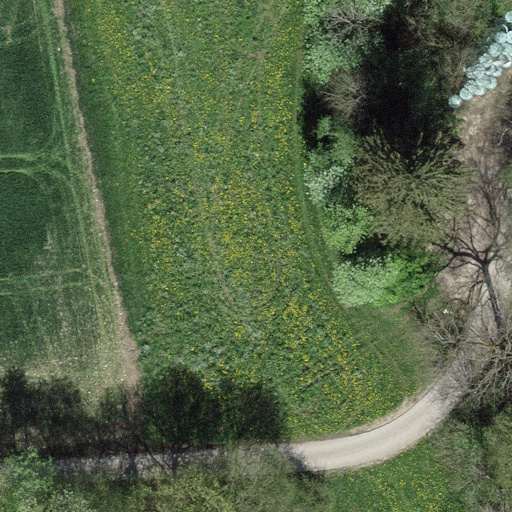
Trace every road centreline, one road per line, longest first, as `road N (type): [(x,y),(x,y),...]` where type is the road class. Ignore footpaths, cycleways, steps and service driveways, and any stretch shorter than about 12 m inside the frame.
road 1 (track): [(511,230),(499,292),(474,351),(419,413),(370,443),(324,456),(0,477)]
road 2 (track): [(474,351),(371,326),(344,297),(318,207),(332,0)]
